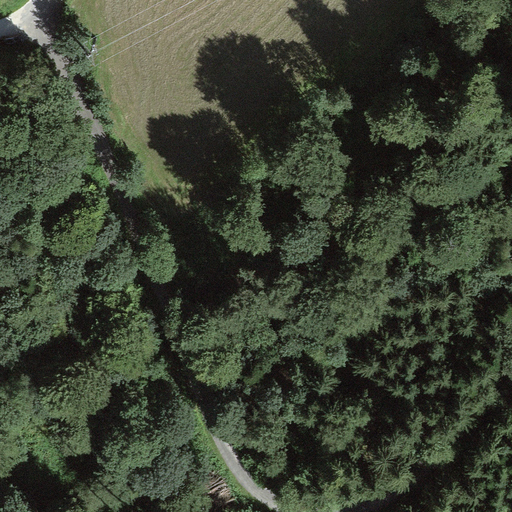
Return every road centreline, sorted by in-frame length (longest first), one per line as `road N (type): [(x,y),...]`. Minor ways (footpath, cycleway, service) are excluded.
road 1 (residential): [(50,0),(39,16),(190,380)]
road 2 (track): [(363,511),(511,379)]
road 3 (track): [(190,380),(243,480),(293,511)]
